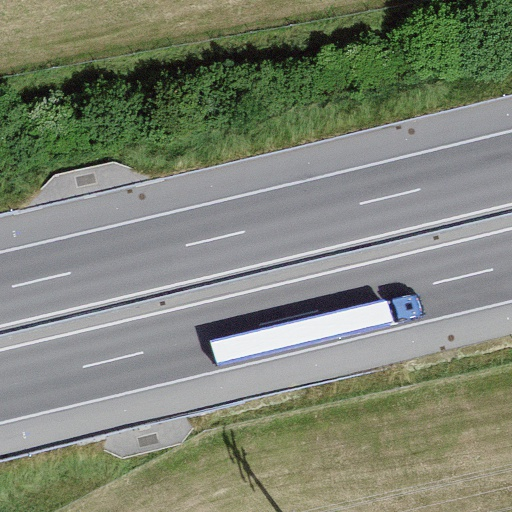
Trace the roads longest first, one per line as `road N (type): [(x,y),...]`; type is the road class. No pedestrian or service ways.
road 1 (motorway): [(0,373),(511,252)]
road 2 (motorway): [(511,153),(0,274)]
